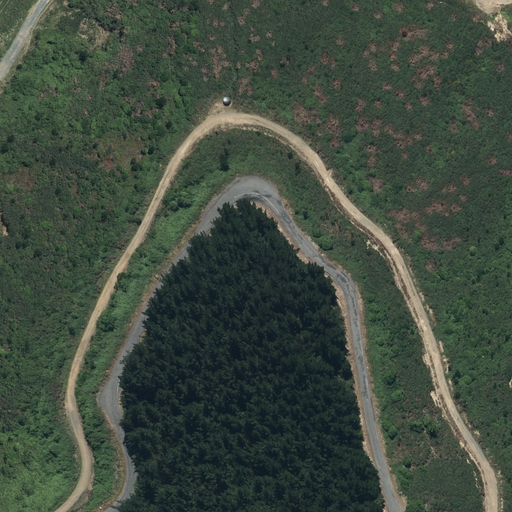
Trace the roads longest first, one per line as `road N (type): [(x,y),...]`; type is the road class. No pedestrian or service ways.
road 1 (track): [(58,511),(81,490),(87,469),(74,396),(87,333),(184,148),(208,127),(243,120),(296,139),(380,233),(424,326),(445,401),(486,463),(495,511)]
road 2 (track): [(116,511),(134,481),(117,382),(149,305),(229,202),(254,193),(268,198),(353,304),(374,449),(393,511)]
